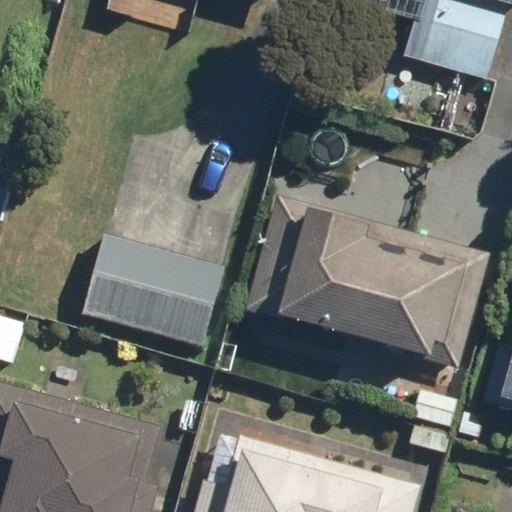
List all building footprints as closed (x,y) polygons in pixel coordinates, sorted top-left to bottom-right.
[(511,0),(348,0),(410,15),(399,59),(509,86),(511,73),(511,0)] [(495,254),(280,197),(249,311),(464,368),(495,254)] [(102,233),(80,310),(205,346),(228,270),(102,233)] [(25,310),(0,308),(0,360),(23,362),(25,310)] [(511,333),(495,396),(511,400),(511,333)] [(0,511),(153,511),(162,484),(150,480),(164,431),(0,382),(0,511)] [(415,511),(422,488),(242,439),(228,489),(206,483),(198,511),(415,511)]
